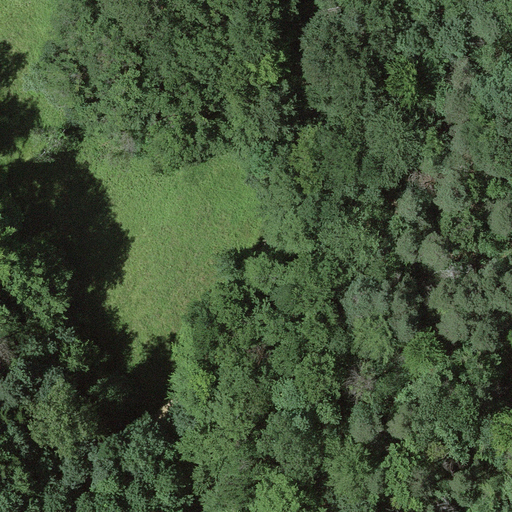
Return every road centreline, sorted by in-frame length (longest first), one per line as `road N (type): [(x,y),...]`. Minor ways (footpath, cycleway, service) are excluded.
road 1 (track): [(312,0),(315,170),(303,229),(279,277),(155,418)]
road 2 (track): [(0,438),(51,450),(99,445),(155,418)]
